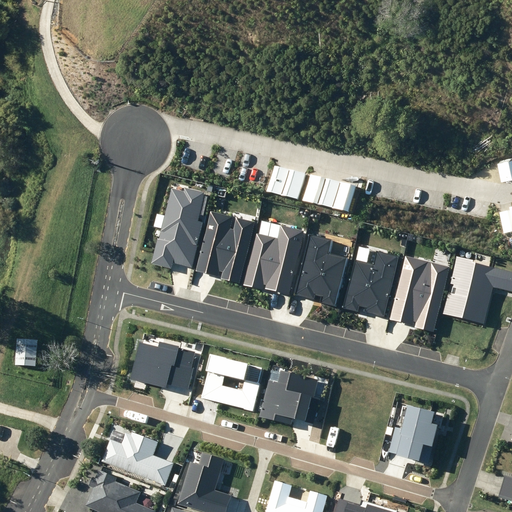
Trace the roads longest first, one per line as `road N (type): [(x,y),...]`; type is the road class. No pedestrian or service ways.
road 1 (residential): [(106,287),(495,384)]
road 2 (residential): [(77,391),(452,503)]
road 3 (residential): [(106,287),(133,144)]
road 4 (residential): [(20,511),(77,391)]
road 5 (residential): [(495,384),(452,503)]
